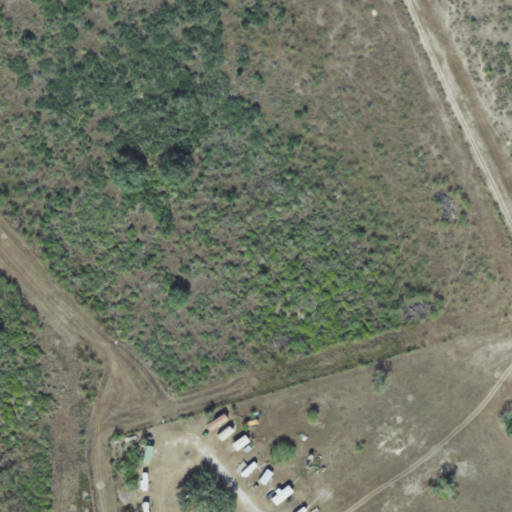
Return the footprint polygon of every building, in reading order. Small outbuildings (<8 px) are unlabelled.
[(141,460),(148,462),(152,448),(145,446),(141,460)] [(243,461),(233,470),(243,480),(259,465),(253,458),(246,464),(243,461)] [(272,475),(266,471),(258,481),(264,485),(272,475)] [(270,500),(276,506),(291,492),(286,486),(270,500)] [(146,511),(146,501),(137,501),(137,511),(146,511)]
